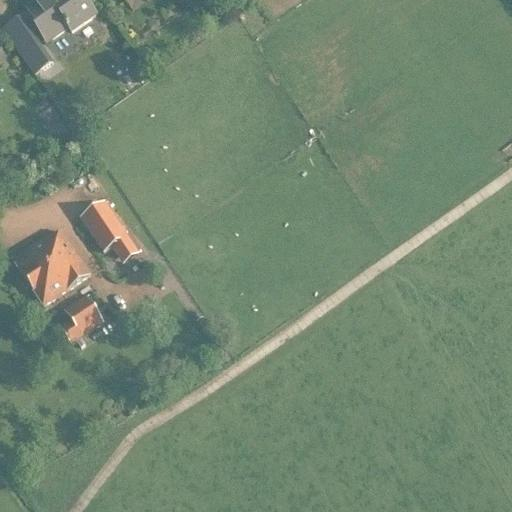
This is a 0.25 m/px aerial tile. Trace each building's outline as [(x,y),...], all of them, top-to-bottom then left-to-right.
[(67,32),(70,36),(94,19),(80,0),(50,0),(48,2),(46,0),(39,0),(24,11),(47,44),(67,32)] [(18,20),(1,32),(33,78),(50,66),(18,20)] [(129,72),(139,85),(148,79),(139,65),(129,72)] [(102,256),(125,240),(102,205),(78,221),(102,256)] [(43,240),(10,262),(41,309),(87,278),(58,234),(45,243),(43,240)] [(59,331),(69,347),(101,326),(83,300),(62,314),(69,325),(59,331)] [(202,333),(208,328),(202,319),(196,323),(202,333)]
